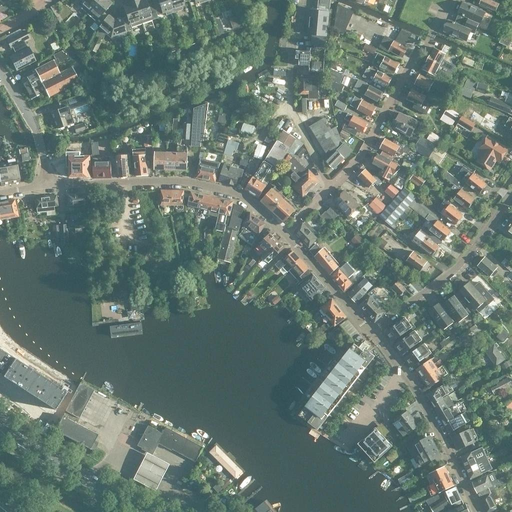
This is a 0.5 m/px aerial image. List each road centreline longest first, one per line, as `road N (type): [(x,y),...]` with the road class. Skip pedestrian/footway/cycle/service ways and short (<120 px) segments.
road 1 (residential): [(284,232),(242,196),(188,182),(50,186)]
road 2 (residential): [(477,511),(420,399),(371,333)]
road 3 (residential): [(371,333),(450,273),(511,196)]
road 4 (tertiary): [(143,511),(47,464),(0,426)]
road 5 (residential): [(331,189),(369,148),(421,52)]
road 6 (residential): [(331,189),(291,109),(289,41)]
road 7 (residential): [(371,333),(284,232)]
road 8 (residential): [(50,186),(31,121),(0,70)]
